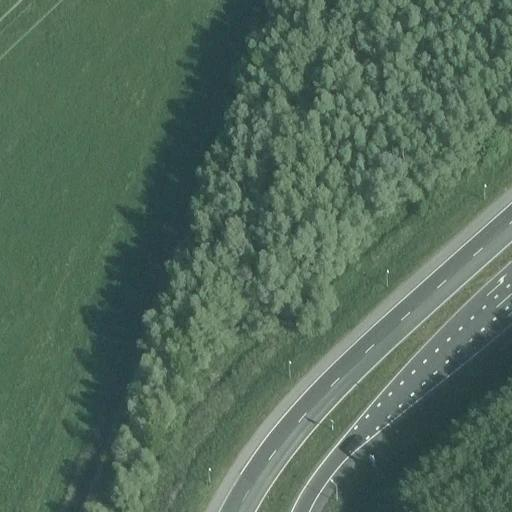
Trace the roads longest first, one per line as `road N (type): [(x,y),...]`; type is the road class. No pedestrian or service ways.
road 1 (motorway): [(511,222),(336,382),(291,430),(236,511)]
road 2 (motorway): [(300,511),(357,435),(511,295)]
